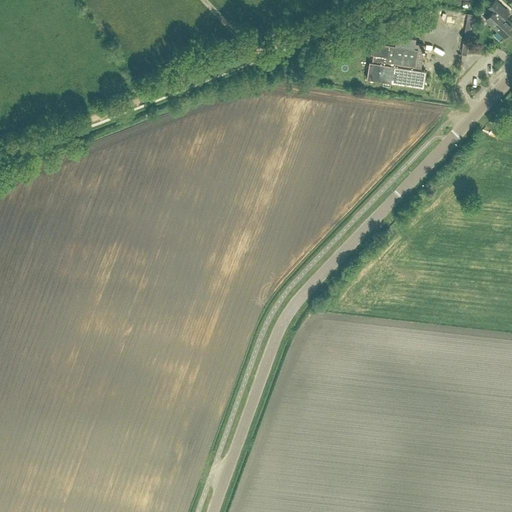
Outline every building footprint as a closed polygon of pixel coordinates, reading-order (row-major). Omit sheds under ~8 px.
[(509,12),(496,0),(494,0),(487,8),(491,12),(485,18),(504,37),(511,28),(511,23),(505,17),(509,12)] [(438,13),(437,22),(445,23),(447,15),(438,13)] [(456,27),(458,17),(448,15),(446,25),(456,27)] [(415,38),(396,35),(395,44),(372,41),(371,53),(374,53),(372,61),(369,61),(367,77),(424,86),(426,70),(421,69),(425,44),(415,43),(415,38)] [(488,47),(491,52),(498,48),(495,43),(488,47)]
